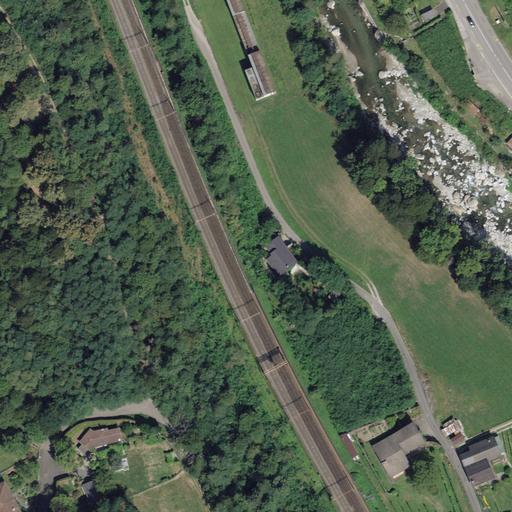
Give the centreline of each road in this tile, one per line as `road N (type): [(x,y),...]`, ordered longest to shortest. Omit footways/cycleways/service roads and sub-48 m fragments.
road 1 (residential): [(44,511),(56,432),(72,416),(148,406),(191,447),(223,511)]
road 2 (track): [(381,309),(366,281),(288,203),(262,145)]
